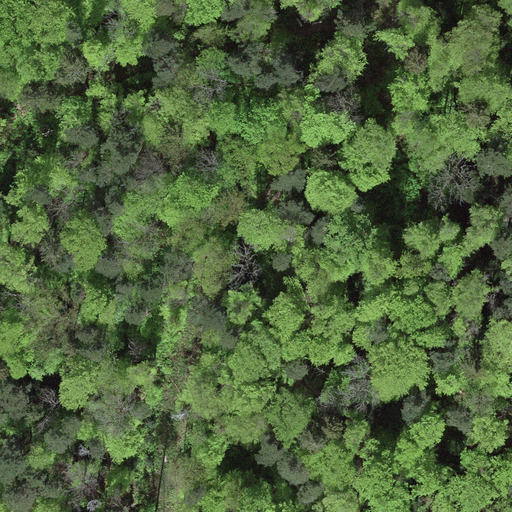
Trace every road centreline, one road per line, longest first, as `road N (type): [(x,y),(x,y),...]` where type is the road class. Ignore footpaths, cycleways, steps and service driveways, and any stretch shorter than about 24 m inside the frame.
road 1 (track): [(385,0),(385,41),(373,62),(304,136),(264,221),(198,319),(176,381),(171,511)]
road 2 (track): [(0,137),(95,79),(345,0)]
